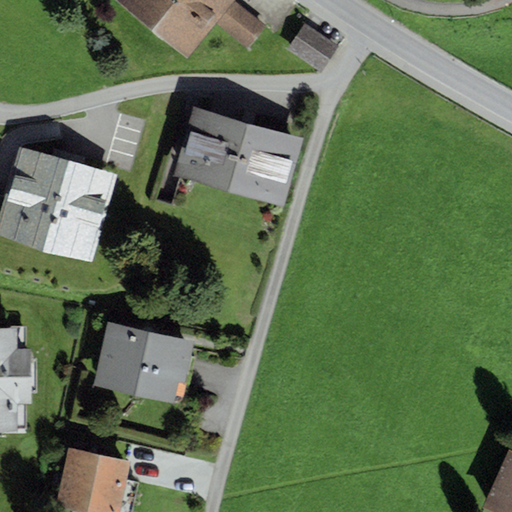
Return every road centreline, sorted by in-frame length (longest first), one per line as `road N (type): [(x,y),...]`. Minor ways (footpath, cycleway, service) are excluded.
road 1 (residential): [(332,84),(210,511)]
road 2 (residential): [(332,84),(187,80),(0,114)]
road 3 (tertiary): [(371,25),(511,107)]
